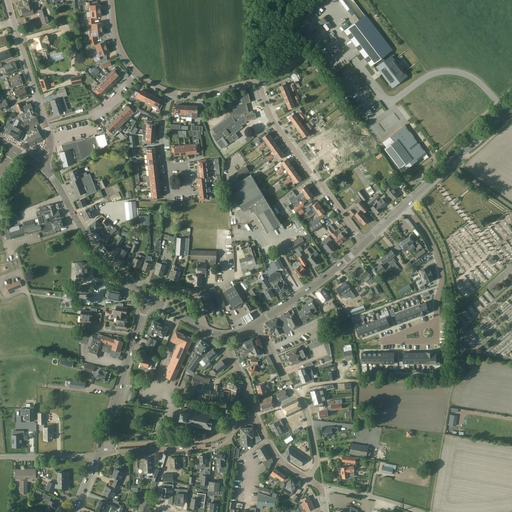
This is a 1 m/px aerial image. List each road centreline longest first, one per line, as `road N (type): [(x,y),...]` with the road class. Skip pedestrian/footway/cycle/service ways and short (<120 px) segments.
road 1 (residential): [(363,244),(273,123),(259,84),(170,93)]
road 2 (residential): [(382,341),(434,322),(440,272),(429,238),(405,206)]
road 3 (residential): [(97,455),(212,446),(254,419)]
road 4 (unknown): [(133,341),(36,323),(16,262)]
road 5 (residential): [(251,411),(213,439),(101,446)]
road 6 (secondary): [(101,446),(149,299)]
road 7 (tertiary): [(39,164),(49,139),(12,22)]
road 8 (secondary): [(405,206),(511,106)]
road 9 (secondary): [(127,280),(39,164)]
road 10 (tertiary): [(269,349),(308,414),(316,463),(307,479)]
road 11 (secondary): [(255,324),(363,244)]
